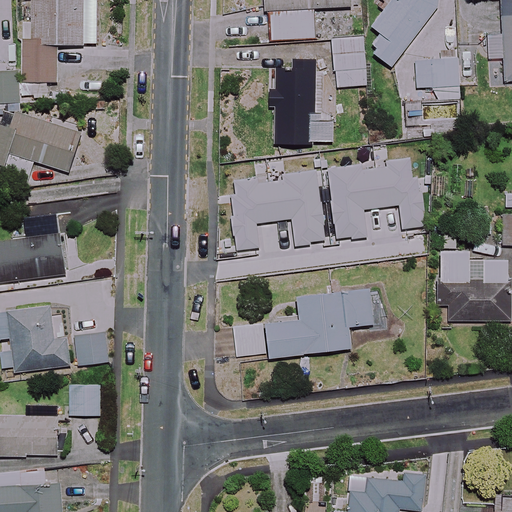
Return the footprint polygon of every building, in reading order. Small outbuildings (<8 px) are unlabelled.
[(84,45),(83,0),(31,0),(32,23),(24,23),(24,83),(57,82),(57,46),(84,45)] [(351,7),(350,0),(262,0),(263,12),(268,12),(269,42),(314,40),(312,9),(351,7)] [(384,36),(371,54),(393,69),(438,3),(438,0),(391,0),(372,28),(384,36)] [(511,82),(511,0),(501,0),(504,83),(511,82)] [(367,85),(363,38),(331,41),(336,88),(367,85)] [(457,88),(457,61),(414,62),(415,88),(457,88)] [(323,115),(322,71),(275,71),(275,145),(331,144),(331,115),(323,115)] [(0,104),(18,104),(17,73),(0,73),(0,104)] [(80,135),(15,113),(10,129),(0,125),(0,180),(3,182),(4,178),(26,185),(34,162),(67,173),(80,135)] [(359,186),(395,182),(411,180),(408,154),(392,156),(391,152),(356,156),(359,186)] [(316,180),(271,178),(267,260),(313,262),(316,180)] [(244,196),(216,195),(216,211),(244,212),(244,196)] [(511,245),(511,195),(505,195),(503,245),(511,245)] [(0,285),(66,277),(60,236),(0,243),(0,285)] [(469,259),(469,251),(439,251),(438,323),(508,324),(508,259),(469,259)] [(371,325),(366,288),(296,297),(299,320),(232,328),(236,358),(267,354),(268,359),(350,349),(348,327),(371,325)] [(53,306),(0,310),(0,362),(0,367),(16,366),(17,376),(38,374),(37,366),(69,363),(67,335),(56,336),(53,306)] [(109,361),(106,335),(75,338),(78,364),(109,361)] [(99,416),(100,385),(70,385),(70,416),(99,416)] [(0,456),(57,455),(56,417),(0,418),(0,456)] [(425,444),(352,445),(352,511),(424,511),(424,510),(401,510),(401,479),(425,479),(425,444)] [(0,511),(62,511),(60,482),(46,483),(45,469),(0,472),(0,511)] [(511,511),(511,498),(496,497),(495,511),(511,511)]
